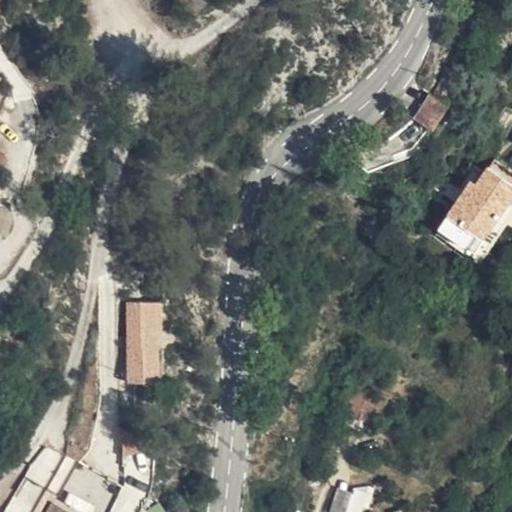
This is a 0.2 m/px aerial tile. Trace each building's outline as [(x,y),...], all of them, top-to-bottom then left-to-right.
[(462,57),(448,77),(457,85),(472,64),(462,57)] [(440,80),(423,103),(442,117),(459,94),(440,80)] [(474,197),(469,192),(448,223),(473,241),(476,237),(486,244),(511,205),(511,151),(508,149),(481,186),(474,197)] [(450,179),(469,192),(474,197),(481,186),(457,169),(450,179)] [(126,380),(161,379),(160,301),(125,302),(126,380)] [(321,422),(325,392),(311,391),(307,420),(321,422)] [(343,394),(325,392),(321,422),(339,424),(343,394)] [(82,511),(85,506),(56,489),(42,511),(82,511)]
